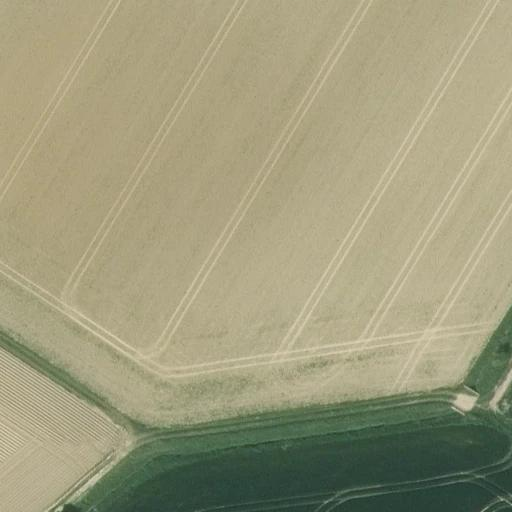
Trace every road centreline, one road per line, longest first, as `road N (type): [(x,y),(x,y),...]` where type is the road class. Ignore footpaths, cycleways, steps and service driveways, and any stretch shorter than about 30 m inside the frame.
road 1 (track): [(131,434),(447,397),(488,416),(511,377)]
road 2 (track): [(0,339),(124,420),(131,434)]
